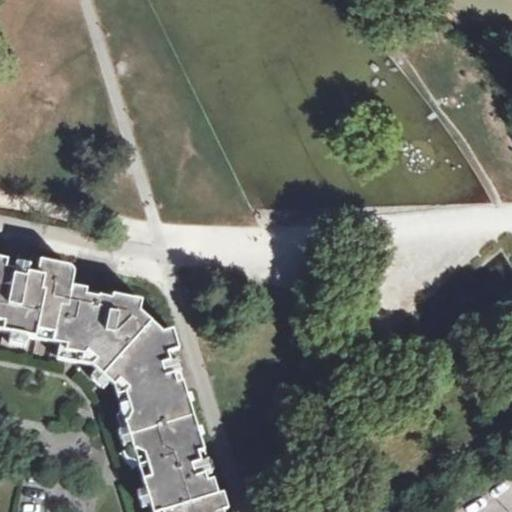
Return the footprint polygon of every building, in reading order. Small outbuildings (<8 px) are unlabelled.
[(0,322),(4,324),(2,333),(11,334),(28,338),(36,339),(38,330),(54,333),(53,342),(67,346),(87,349),(86,353),(95,360),(91,365),(97,371),(108,381),(115,388),(115,386),(118,387),(127,390),(125,392),(126,393),(129,402),(131,412),(128,419),(125,420),(127,427),(132,444),(134,452),(137,452),(144,454),(148,464),(152,477),(143,480),(146,490),(151,507),(152,511),(223,511),(214,479),(208,481),(206,475),(206,474),(202,463),(202,462),(206,460),(208,460),(202,442),(202,441),(201,440),(200,440),(199,439),(198,439),(197,439),(196,439),(194,431),(195,430),(196,428),(197,427),(197,425),(186,391),(185,388),(183,388),(180,388),(169,391),(165,378),(175,375),(170,360),(168,354),(174,351),(168,331),(163,332),(141,313),(141,307),(99,299),(98,305),(84,302),(86,296),(71,293),(75,276),(74,274),(74,271),(74,270),(73,269),(71,268),(69,267),(41,261),(38,276),(29,274),(30,270),(16,267),(14,277),(1,275),(2,264),(2,263),(2,261),(1,261),(0,260),(0,322)] [(31,264),(17,260),(16,267),(30,270),(31,264)] [(84,302),(98,305),(99,299),(86,296),(84,302)] [(28,338),(11,334),(8,342),(26,345),(28,338)] [(86,353),(87,349),(67,346),(66,351),(84,355),(86,353)] [(170,360),(175,375),(180,373),(176,359),(170,360)] [(97,371),(95,372),(91,376),(103,388),(108,381),(97,371)] [(117,396),(120,405),(129,402),(126,393),(117,396)] [(127,427),(118,431),(122,447),(132,444),(127,427)] [(208,460),(206,460),(202,462),(202,463),(206,474),(211,472),(208,460)] [(139,467),(143,480),(152,477),(148,464),(139,467)] [(151,507),(146,490),(138,492),(143,509),(151,507)]
